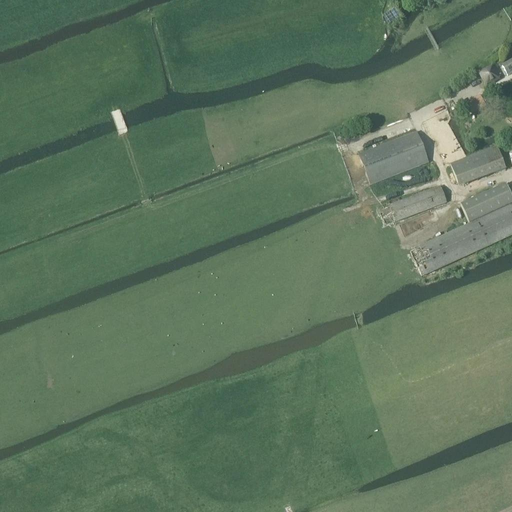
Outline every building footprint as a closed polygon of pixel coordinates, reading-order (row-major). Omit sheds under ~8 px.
[(511,61),(502,67),(508,77),(511,74),(511,61)] [(496,79),(489,66),(476,73),(483,87),(496,79)] [(420,132),(360,155),(359,155),(370,185),(399,175),(432,163),(431,162),(420,132)] [(497,146),(451,164),(459,187),(469,184),(506,170),(498,148),(497,146)] [(511,198),(506,185),(460,205),(469,225),(470,224),(511,204),(511,198)] [(379,210),(379,211),(385,227),(440,206),(446,204),(440,187),(379,210)] [(469,225),(410,252),(421,277),(511,235),(511,204),(470,224),(469,225)]
